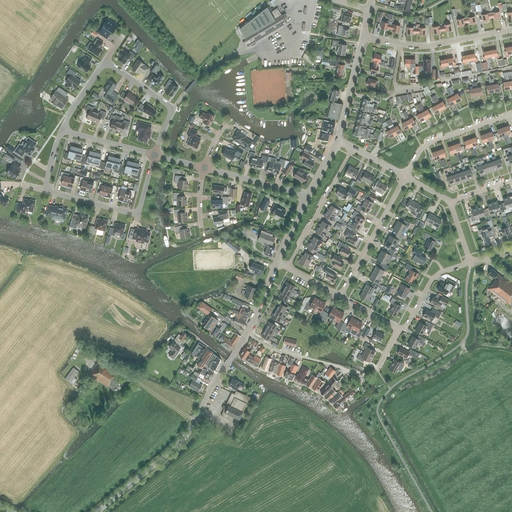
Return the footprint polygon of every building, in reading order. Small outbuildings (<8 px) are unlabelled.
[(405,0),(398,0),(398,2),(401,3),(401,6),(397,5),(397,9),(403,10),(404,3),(405,0)] [(412,0),(405,0),(405,5),(403,10),(410,12),(411,4),(412,4),(412,0)] [(246,48),(287,24),(277,8),(270,12),(266,7),(267,7),(267,6),(239,29),(240,29),(247,40),(243,42),(243,43),(243,42),(246,48)] [(499,11),(490,13),(491,18),(494,17),(494,20),(501,19),(499,11)] [(352,15),(346,14),(343,13),(341,21),(344,22),(350,23),(352,15)] [(491,18),(490,13),(481,15),(483,22),(489,21),(489,18),(491,18)] [(475,16),(466,18),(467,23),(469,22),(470,25),(476,23),(475,16)] [(467,23),(466,18),(457,19),(458,27),(465,26),(464,23),(467,23)] [(111,31),(113,32),(117,26),(115,24),(116,23),(113,21),(112,22),(107,19),(103,26),(100,31),(108,36),(111,31)] [(392,22),(386,21),(386,22),(382,21),(380,28),(387,30),(387,29),(390,29),(391,24),(392,22)] [(444,26),(442,26),(443,31),(445,30),(445,32),(452,31),(450,23),(444,25),(444,26)] [(391,24),(390,29),(392,30),(392,31),(398,33),(400,26),(394,24),(393,25),(391,24)] [(416,28),(416,33),(419,33),(418,35),(425,35),(425,28),(419,27),(420,24),(416,24),(416,28)] [(342,27),(342,26),(339,25),(337,32),(341,33),(340,36),(348,37),(350,29),(342,27)] [(443,31),(442,26),(439,27),(439,26),(432,27),(434,34),(440,33),(440,31),(443,31)] [(103,43),(97,38),(93,44),(89,50),(97,56),(102,50),(99,48),(103,43)] [(341,41),(333,40),(332,46),(338,47),(337,54),(345,55),(347,45),(341,44),(341,41)] [(323,48),(316,47),(315,57),(321,58),(323,48)] [(120,56),(118,59),(124,64),(128,59),(131,61),(136,55),(130,51),(128,53),(124,50),(122,53),(121,52),(119,55),(120,56)] [(490,51),(491,56),(495,55),(495,58),(499,57),(498,54),(497,54),(496,50),(490,51)] [(374,61),(374,63),(378,64),(383,65),(384,62),(380,61),(382,55),(374,54),(373,60),(374,61)] [(475,54),(468,55),(469,60),(473,60),(473,62),(477,61),(477,58),(475,58),(475,54)] [(81,68),(87,72),(91,66),(88,64),(92,59),(86,55),(83,60),(82,59),(77,66),(80,69),(81,68)] [(447,59),(448,65),(451,64),(452,66),(455,66),(455,62),(454,63),(453,58),(447,59)] [(410,59),(410,66),(413,66),(413,74),(418,74),(418,66),(415,66),(415,59),(410,59)] [(144,64),(138,60),(132,69),(138,73),(140,71),(145,74),(149,68),(144,65),(144,64)] [(344,65),(342,64),(343,61),(335,60),(335,61),(330,60),(330,65),(333,65),(337,66),(336,76),(342,77),(344,65)] [(378,64),(374,63),(373,66),(372,65),(370,72),(377,73),(379,67),(378,67),(378,64)] [(73,87),(76,88),(80,81),(74,77),(76,73),(70,69),(67,74),(70,76),(66,82),(67,83),(65,87),(70,91),(73,87)] [(152,74),(148,80),(157,86),(164,76),(160,73),(157,78),(152,74)] [(167,89),(165,92),(172,96),(178,87),(171,83),(172,81),(169,79),(164,87),(167,89)] [(377,80),(369,79),(369,81),(368,80),(368,81),(366,82),(366,84),(367,84),(367,85),(376,87),(377,82),(378,83),(379,81),(377,80)] [(491,79),(493,92),(499,91),(498,84),(494,84),(493,79),(491,79)] [(107,92),(104,98),(110,102),(115,95),(111,92),(117,85),(110,81),(103,90),(107,92)] [(474,82),(477,95),(483,94),(481,87),(478,88),(476,82),(474,82)] [(456,103),(448,88),(445,83),(442,84),(445,89),(446,89),(448,95),(446,96),(447,99),(450,105),(456,103)] [(57,106),(62,109),(68,99),(65,97),(68,93),(59,87),(56,91),(50,98),(54,101),(52,104),(56,106),(57,106)] [(450,87),(448,88),(456,103),(461,100),(459,96),(458,93),(454,95),(450,87)] [(343,104),(336,102),(339,91),(333,89),(332,90),(331,90),(331,93),(329,102),(326,116),(339,119),(343,104)] [(132,104),(136,98),(131,94),(128,92),(127,94),(123,92),(120,96),(124,99),(123,100),(127,102),(127,101),(132,104)] [(435,95),(433,96),(441,111),(446,108),(443,101),(440,103),(435,95)] [(441,111),(433,96),(431,97),(435,105),(432,107),(435,114),(441,111)] [(374,103),(373,103),(372,105),(369,104),(370,101),(363,99),(362,104),(372,107),(373,108),(374,103)] [(149,115),(152,117),(156,111),(151,107),(151,106),(148,104),(146,107),(141,103),(137,108),(143,112),(143,111),(149,115)] [(418,104),(426,119),(431,116),(428,109),(424,111),(420,103),(418,104)] [(420,122),(426,119),(418,104),(416,105),(420,113),(417,115),(420,122)] [(86,118),(92,121),(96,112),(92,110),(94,108),(88,105),(86,111),(89,112),(86,118)] [(96,112),(92,121),(98,123),(101,117),(104,118),(106,113),(101,111),(100,113),(96,112)] [(370,117),(369,117),(370,114),(366,113),(360,111),(358,117),(368,120),(369,120),(370,117)] [(403,112),(411,127),(416,124),(412,117),(409,119),(405,111),(403,112)] [(209,126),(214,116),(208,113),(207,115),(202,112),(199,118),(204,120),(203,122),(209,126)] [(405,130),(411,127),(403,112),(400,113),(405,122),(402,123),(405,130)] [(116,131),(120,121),(116,120),(117,117),(111,115),(109,120),(112,122),(110,128),(116,131)] [(387,118),(395,135),(401,132),(397,125),(394,127),(389,117),(387,118)] [(390,138),(395,135),(387,118),(384,119),(390,129),(387,131),(390,138)] [(123,123),(120,121),(116,131),(122,133),(124,127),(128,128),(130,122),(124,120),(123,123)] [(335,123),(326,121),(324,120),(322,126),(319,139),(328,141),(329,134),(332,135),(335,123)] [(138,122),(136,130),(138,130),(138,129),(141,130),(138,140),(146,142),(148,136),(149,136),(150,136),(151,133),(150,132),(149,132),(151,125),(138,122)] [(356,124),(355,129),(365,132),(365,129),(362,128),(363,126),(356,124)] [(508,143),(511,142),(508,134),(511,133),(508,126),(503,128),(504,131),(505,135),(506,137),(507,140),(508,143)] [(503,128),(497,130),(499,137),(503,135),(504,138),(505,138),(506,137),(505,135),(504,131),(503,128)] [(187,136),(190,137),(187,144),(193,146),(193,147),(197,149),(199,145),(198,144),(200,138),(195,136),(197,132),(190,129),(187,136)] [(377,139),(378,136),(373,134),(373,135),(369,134),(369,133),(366,132),(366,133),(365,132),(355,129),(353,135),(360,137),(360,136),(364,138),(367,139),(368,136),(377,139)] [(245,138),(246,136),(241,133),(242,133),(237,130),(235,133),(236,134),(232,139),(241,145),(241,144),(246,147),(248,148),(252,142),(245,138)] [(491,149),(494,148),(491,139),(494,138),(492,131),(486,133),(488,140),(489,143),(491,149)] [(488,140),(486,133),(480,135),(483,142),(488,140)] [(476,137),(470,139),(472,146),(473,149),(475,154),(478,154),(475,145),(478,144),(476,137)] [(36,144),(28,138),(25,143),(23,142),(21,145),(19,144),(15,151),(22,156),(25,152),(30,156),(35,149),(33,148),(36,144)] [(472,146),(470,139),(464,141),(467,148),(472,146)] [(459,143),(454,145),(456,152),(462,150),(459,143)] [(9,145),(6,149),(12,153),(15,149),(9,145)] [(456,152),(454,145),(448,147),(450,154),(456,152)] [(71,158),(74,158),(77,148),(71,146),(70,150),(69,150),(69,153),(65,152),(64,159),(70,160),(71,158)] [(231,151),(225,148),(222,155),(226,157),(232,160),(234,156),(240,158),(243,152),(244,151),(235,146),(233,151),(232,151),(231,151)] [(76,162),(83,164),(84,157),(81,156),(82,153),(81,153),(82,149),(77,148),(74,158),(77,159),(76,162)] [(437,150),(440,158),(446,156),(443,149),(437,150)] [(443,166),(441,160),(440,158),(437,150),(432,152),(434,160),(437,158),(438,161),(440,167),(443,166)] [(15,156),(8,151),(7,153),(5,155),(12,160),(15,156)] [(84,157),(83,164),(89,165),(90,163),(93,163),(95,153),(90,151),(89,155),(88,155),(87,158),(84,157)] [(255,168),(258,158),(254,157),(255,153),(250,152),(248,159),(251,159),(249,167),(255,168)] [(303,152),(300,157),(305,160),(303,164),(311,168),(314,162),(308,159),(310,156),(303,152)] [(95,167),(101,168),(103,162),(100,161),(101,158),(100,158),(101,154),(95,153),(93,163),(96,164),(95,167)] [(261,159),(258,158),(255,168),(260,169),(262,162),(265,163),(267,156),(262,155),(261,159)] [(103,162),(101,168),(108,170),(109,168),(112,168),(114,158),(109,156),(108,160),(107,160),(106,163),(103,162)] [(269,164),(267,171),(273,173),(275,163),(276,161),(277,159),(268,156),(266,163),(269,164)] [(492,157),(493,161),(494,161),(497,170),(503,168),(500,159),(496,160),(494,156),(492,157)] [(114,172),(120,173),(122,167),(119,166),(119,163),(120,159),(114,158),(112,168),(114,169),(114,172)] [(275,163),(273,173),(278,174),(280,167),(284,167),(286,160),(280,158),(279,161),(276,161),(275,163)] [(481,161),(481,162),(482,165),(483,165),(486,174),(491,172),(488,163),(484,164),(483,160),(482,158),(480,159),(481,161)] [(489,158),(486,159),(488,163),(491,172),(497,170),(494,161),(493,161),(490,162),(489,158)] [(21,164),(15,160),(11,166),(11,165),(6,172),(15,178),(19,171),(17,170),(21,164)] [(128,172),(131,173),(133,163),(127,161),(126,165),(125,168),(122,167),(120,173),(127,175),(128,172)] [(476,167),(474,168),(476,173),(479,172),(480,176),(486,174),(483,165),(482,165),(481,162),(478,164),(477,162),(475,163),(476,167)] [(133,163),(131,173),(133,174),(132,178),(139,179),(141,172),(138,171),(138,168),(139,164),(133,163)] [(288,164),(283,173),(287,175),(292,165),(288,164)] [(358,171),(349,166),(346,173),(354,178),(358,171)] [(464,167),(462,167),(463,171),(464,171),(467,180),(473,178),(470,169),(466,171),(464,167)] [(304,182),(307,176),(303,174),(305,171),(298,168),(297,170),(293,177),(300,180),(304,182)] [(459,169),(456,169),(457,173),(458,173),(461,182),(467,180),(464,171),(463,171),(460,172),(459,169)] [(461,182),(458,173),(457,173),(454,174),(453,170),(450,171),(452,175),(456,184),(461,182)] [(69,177),(70,174),(61,172),(60,178),(63,179),(61,184),(62,185),(66,187),(69,177)] [(374,177),(365,172),(363,176),(360,174),(357,180),(360,182),(361,179),(371,184),(374,177)] [(447,172),(445,173),(446,177),(447,177),(450,186),(456,184),(452,175),(448,176),(447,172)] [(74,178),(69,177),(66,187),(71,188),(71,187),(72,187),(74,181),(76,182),(78,176),(75,175),(74,178)] [(185,180),(185,177),(175,175),(174,182),(178,183),(178,188),(187,189),(188,184),(185,183),(186,181),(186,180),(185,180)] [(85,192),(88,181),(83,180),(83,177),(80,177),(79,183),(82,184),(80,189),(81,189),(81,190),(85,192)] [(93,183),(88,181),(85,192),(90,192),(91,192),(92,186),(95,187),(97,181),(94,180),(93,183)] [(376,190),(383,193),(387,186),(378,181),(374,188),(373,188),(371,191),(375,193),(376,190)] [(100,195),(104,197),(107,186),(102,185),(102,182),(99,182),(98,188),(101,189),(99,194),(100,194),(100,195)] [(0,192),(0,186),(0,185),(0,202),(5,205),(8,199),(3,196),(3,194),(2,192),(0,192)] [(107,186),(104,197),(109,197),(110,197),(111,191),(114,192),(116,186),(113,185),(112,188),(107,186)] [(224,187),(214,185),(213,192),(223,194),(223,190),(227,191),(227,188),(224,187)] [(123,202),(126,191),(121,190),(121,187),(118,187),(117,193),(120,194),(118,199),(119,199),(119,200),(123,202)] [(348,191),(340,187),(336,194),(345,199),(347,194),(353,197),(357,189),(353,187),(352,189),(349,188),(348,191)] [(133,197),(135,191),(130,190),(129,192),(126,191),(123,202),(128,202),(129,202),(130,196),(133,197)] [(252,194),(244,192),(243,198),(242,198),(240,205),(248,207),(252,194)] [(182,193),(173,193),(173,200),(177,200),(177,205),(186,205),(186,199),(184,199),(184,197),(184,196),(182,196),(182,193)] [(363,204),(371,208),(374,203),(367,199),(369,197),(364,194),(361,199),(365,201),(363,204)] [(502,205),(504,211),(509,209),(508,207),(511,206),(508,195),(502,197),(505,204),(502,205)] [(228,203),(228,197),(221,196),(221,200),(212,200),(212,208),(222,208),(222,203),(228,203)] [(23,204),(18,203),(16,212),(25,213),(25,210),(32,212),(34,205),(35,201),(31,200),(24,199),(23,204)] [(413,201),(410,199),(408,201),(405,200),(402,204),(414,211),(412,213),(416,215),(417,213),(418,213),(421,206),(412,201),(413,201)] [(499,205),(497,199),(492,201),(493,206),(495,211),(498,210),(499,212),(504,211),(502,205),(501,204),(499,205)] [(486,210),(488,216),(489,220),(492,219),(490,215),(493,214),(492,213),(495,211),(493,206),(492,201),(486,203),(489,209),(486,210)] [(368,213),(371,208),(363,204),(361,206),(358,205),(356,209),(360,212),(362,210),(368,213)] [(476,206),(479,217),(482,216),(483,218),(488,216),(486,210),(483,211),(481,204),(476,206)] [(55,207),(48,205),(46,215),(52,217),(52,219),(63,222),(64,219),(67,209),(55,206),(55,207)] [(280,207),(274,205),(270,212),(282,218),(286,211),(280,208),(280,207)] [(327,210),(336,215),(337,212),(338,212),(340,210),(331,205),(329,209),(328,208),(327,210)] [(476,218),(479,217),(476,206),(471,208),(473,215),(470,216),(472,221),(477,220),(476,218)] [(181,209),(174,210),(175,217),(177,216),(178,222),(187,221),(187,215),(185,215),(184,213),(184,212),(182,213),(181,209)] [(334,218),(336,215),(327,210),(324,216),(334,221),(335,219),(334,218)] [(219,217),(213,218),(214,224),(224,223),(223,219),(228,218),(227,211),(219,213),(219,217)] [(354,221),(362,225),(365,220),(358,216),(360,214),(355,211),(353,214),(352,216),(355,218),(354,221)] [(433,215),(429,213),(429,215),(425,213),(422,217),(426,219),(426,220),(438,227),(441,220),(432,216),(433,215)] [(77,215),(73,214),(70,227),(76,229),(77,225),(81,226),(81,227),(85,228),(86,224),(85,224),(86,221),(87,221),(88,217),(85,216),(85,217),(77,215)] [(395,225),(404,230),(406,225),(408,226),(410,224),(406,221),(406,220),(400,217),(399,219),(402,221),(401,222),(398,221),(395,225)] [(108,221),(104,219),(104,220),(97,218),(95,227),(91,226),(89,233),(96,235),(97,229),(105,231),(106,225),(107,225),(108,221)] [(318,226),(327,231),(329,227),(330,228),(331,226),(322,221),(320,224),(319,224),(318,226)] [(359,230),(362,225),(354,221),(352,224),(349,222),(348,224),(347,223),(345,226),(351,229),(353,227),(359,230)] [(507,227),(501,229),(504,238),(510,236),(509,233),(511,232),(508,222),(506,223),(507,227)] [(120,225),(115,223),(114,229),(110,228),(108,234),(115,236),(115,233),(122,235),(123,230),(124,230),(125,225),(121,224),(120,225)] [(184,229),(183,225),(175,227),(176,234),(180,233),(181,238),(183,238),(184,238),(187,238),(188,237),(190,236),(189,231),(187,231),(187,229),(187,228),(184,229)] [(397,236),(402,238),(404,239),(405,237),(403,236),(401,235),(404,230),(395,225),(393,230),(398,233),(397,236)] [(325,234),(327,231),(318,226),(315,232),(325,237),(326,235),(325,234)] [(493,235),(490,227),(478,231),(480,235),(481,234),(485,245),(491,242),(489,236),(493,235)] [(135,230),(131,229),(128,239),(132,240),(133,238),(137,239),(137,241),(143,242),(144,240),(147,241),(147,242),(150,233),(146,232),(146,231),(140,229),(139,230),(135,229),(135,230)] [(356,234),(353,233),(347,229),(345,234),(349,236),(346,240),(354,244),(357,238),(354,237),(356,234)] [(258,240),(268,244),(264,253),(271,256),(275,246),(272,245),(275,238),(272,236),(273,234),(270,234),(271,232),(266,230),(266,232),(262,230),(258,240)] [(438,239),(433,237),(426,233),(424,236),(429,238),(424,247),(430,251),(435,242),(438,239)] [(387,240),(396,245),(398,240),(400,241),(402,238),(397,236),(395,238),(390,235),(387,240)] [(310,242),(319,246),(320,243),(321,244),(323,241),(314,236),(312,240),(311,239),(310,242)] [(241,248),(229,239),(225,244),(237,253),(241,248)] [(389,250),(394,253),(395,250),(393,249),(396,245),(387,240),(385,245),(390,248),(389,250)] [(317,250),(319,246),(310,242),(307,247),(317,253),(318,250),(317,250)] [(350,251),(345,248),(346,245),(340,242),(337,247),(341,249),(339,253),(347,257),(350,251)] [(426,259),(421,256),(422,253),(415,249),(412,253),(415,254),(412,260),(416,262),(417,262),(423,265),(426,259)] [(379,255),(388,260),(390,261),(392,256),(394,253),(389,250),(387,253),(382,250),(379,255)] [(301,257),(310,262),(312,259),(313,259),(314,257),(305,252),(303,256),(302,255),(301,257)] [(344,263),(338,260),(340,257),(334,254),(331,260),(335,262),(333,265),(340,270),(344,263)] [(381,265),(387,269),(389,266),(385,264),(388,260),(379,255),(377,260),(382,263),(381,265)] [(308,265),(310,262),(301,257),(298,263),(308,268),(309,266),(308,265)] [(264,267),(252,262),(250,268),(255,271),(254,273),(260,276),(261,273),(262,273),(264,267)] [(416,278),(418,274),(412,270),(414,267),(407,263),(404,268),(410,271),(405,280),(412,283),(415,278),(416,278)] [(373,272),(381,277),(384,271),(386,272),(387,269),(381,265),(379,268),(376,266),(373,272)] [(333,282),(337,276),(331,273),(333,270),(327,267),(324,272),(328,274),(326,278),(333,282)] [(503,277),(491,269),(488,273),(496,279),(488,289),(494,294),(506,278),(503,276),(503,277)] [(374,281),(372,284),(378,287),(381,282),(379,281),(381,277),(373,272),(369,279),(374,281)] [(511,285),(511,283),(506,278),(494,294),(501,300),(511,285)] [(287,282),(284,286),(296,293),(297,291),(293,290),(295,287),(287,282)] [(452,290),(454,287),(448,284),(447,287),(440,283),(437,290),(446,294),(449,288),(452,290)] [(363,290),(371,295),(375,289),(376,290),(378,287),(372,284),(371,286),(366,284),(363,290)] [(408,292),(410,289),(401,284),(399,287),(401,288),(397,294),(404,298),(408,291),(408,292)] [(256,289),(247,285),(245,291),(243,290),(242,291),(241,294),(241,295),(245,296),(252,299),(256,289)] [(511,301),(511,285),(501,300),(508,305),(511,301)] [(296,293),(284,286),(282,290),(290,295),(291,293),(295,295),(296,293)] [(290,295),(282,290),(279,297),(287,301),(288,299),(292,301),(293,299),(289,297),(290,295)] [(369,299),(371,295),(363,290),(359,296),(370,302),(371,300),(369,299)] [(445,306),(449,300),(442,296),(440,299),(434,296),(430,303),(439,307),(441,303),(445,306)] [(309,306),(315,309),(320,300),(314,297),(311,304),(307,302),(303,309),(307,311),(309,306)] [(242,306),(244,303),(233,298),(231,301),(242,306)] [(395,316),(401,306),(397,304),(399,301),(392,298),(390,303),(393,304),(389,313),(395,316)] [(318,317),(322,319),(325,312),(322,310),(325,303),(320,300),(315,309),(320,312),(318,317)] [(201,301),(197,307),(207,315),(207,314),(211,309),(212,308),(201,301)] [(279,302),(277,307),(289,313),(289,312),(286,310),(287,307),(279,302)] [(242,315),(248,317),(250,310),(244,307),(244,308),(241,307),(239,313),(238,312),(233,309),(232,311),(235,313),(238,314),(242,316),(242,315)] [(289,313),(277,307),(275,311),(283,315),(284,314),(287,316),(289,313)] [(328,317),(333,319),(338,310),(333,307),(329,314),(325,312),(322,319),(325,321),(328,317)] [(441,313),(434,309),(432,313),(426,309),(423,316),(432,321),(434,316),(438,318),(441,313)] [(338,310),(333,319),(338,322),(335,327),(339,330),(343,323),(340,321),(344,313),(338,310)] [(283,315),(275,311),(271,317),(279,321),(280,319),(284,321),(285,319),(282,317),(283,315)] [(246,321),(248,317),(242,315),(242,316),(238,314),(235,313),(234,317),(235,317),(233,322),(234,323),(243,327),(246,321)] [(203,325),(211,331),(212,332),(211,333),(215,337),(220,330),(216,327),(215,327),(214,326),(218,321),(210,315),(203,325)] [(352,330),(357,320),(351,317),(347,325),(344,323),(340,330),(344,332),(345,330),(350,333),(352,329),(352,330)] [(362,323),(357,320),(352,330),(354,331),(353,334),(359,337),(362,332),(359,330),(362,323)] [(269,321),(266,326),(278,333),(279,334),(280,331),(275,329),(277,326),(269,321)] [(424,324),(420,322),(415,330),(422,334),(426,328),(430,330),(433,325),(426,321),(424,324)] [(278,333),(266,326),(264,331),(272,335),(273,333),(277,335),(278,333)] [(271,336),(272,335),(264,331),(261,336),(269,340),(270,338),(274,340),(275,338),(271,336)] [(381,341),(384,335),(376,331),(372,339),(377,342),(378,340),(381,341)] [(187,335),(183,332),(180,336),(179,334),(175,340),(176,341),(176,342),(180,345),(187,335)] [(229,340),(225,346),(231,350),(240,337),(241,336),(236,333),(233,336),(232,335),(229,340)] [(221,343),(225,346),(229,340),(221,334),(220,336),(219,335),(217,338),(218,338),(218,339),(222,342),(221,343)] [(417,338),(412,336),(408,344),(415,348),(418,342),(423,344),(426,339),(418,335),(417,338)] [(173,359),(180,350),(178,349),(180,347),(173,342),(169,347),(173,350),(169,355),(173,359)] [(199,359),(206,348),(199,342),(197,343),(191,353),(199,359)] [(364,352),(373,357),(375,351),(370,348),(372,346),(365,342),(363,347),(366,348),(364,352)] [(244,348),(239,355),(245,359),(250,352),(247,350),(249,347),(246,345),(244,348)] [(408,351),(401,347),(397,354),(403,357),(402,359),(409,363),(410,361),(409,359),(406,357),(408,354),(413,357),(417,358),(419,354),(415,352),(410,349),(408,351)] [(213,352),(208,349),(197,366),(202,369),(213,352)] [(370,362),(373,357),(364,352),(362,356),(359,354),(357,358),(363,362),(365,359),(370,362)] [(215,370),(221,359),(213,354),(206,365),(208,366),(207,367),(208,367),(207,370),(212,372),(213,369),(215,370)] [(245,359),(251,363),(254,357),(248,354),(245,359)] [(282,355),(280,361),(276,374),(282,376),(285,366),(281,364),(282,361),(283,362),(285,356),(282,355)] [(254,357),(251,363),(257,366),(261,359),(255,356),(254,357)] [(273,356),(271,360),(268,371),(275,374),(278,363),(273,361),(275,357),(273,356)] [(271,359),(266,357),(262,368),(267,371),(271,359)] [(401,363),(394,359),(389,369),(396,373),(401,363)] [(96,364),(90,373),(87,372),(86,373),(89,375),(108,387),(108,386),(112,389),(117,392),(123,383),(116,378),(119,372),(100,360),(97,364),(96,364)] [(293,363),(288,372),(293,374),(297,365),(293,363)] [(308,369),(303,366),(299,375),(298,374),(295,380),(305,385),(308,379),(304,377),(308,369)] [(70,382),(79,371),(73,367),(65,378),(70,382)] [(330,378),(335,371),(330,367),(325,374),(330,378)] [(210,381),(214,373),(208,371),(207,370),(203,368),(201,372),(205,374),(204,375),(206,376),(204,379),(210,381)] [(292,380),(295,375),(293,374),(288,372),(287,371),(284,377),(292,380)] [(321,373),(319,372),(316,377),(312,375),(305,385),(311,388),(321,373)] [(330,382),(320,392),(324,396),(335,384),(337,381),(333,377),(329,381),(330,382)] [(324,382),(319,378),(312,388),(317,392),(324,382)] [(235,380),(232,379),(229,385),(232,387),(232,388),(236,390),(239,385),(243,388),(245,385),(235,380)] [(198,392),(202,385),(193,380),(189,386),(198,392)] [(328,400),(336,392),(332,388),(324,396),(328,400)] [(352,388),(342,395),(343,396),(338,401),(333,405),(337,410),(343,405),(342,404),(355,393),(352,388)] [(343,396),(342,395),(338,391),(333,395),(328,400),(333,405),(338,401),(343,396)] [(243,412),(250,397),(241,393),(240,397),(234,394),(232,393),(225,406),(224,406),(222,408),(224,409),(221,415),(226,418),(228,414),(240,419),(243,412)]
